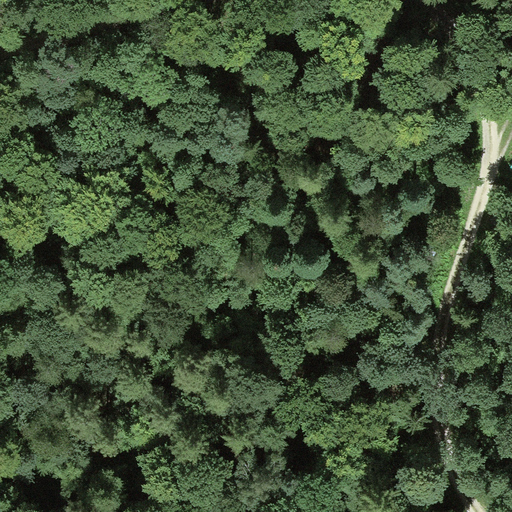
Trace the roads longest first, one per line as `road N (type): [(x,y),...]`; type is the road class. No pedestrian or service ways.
road 1 (track): [(426,0),(471,50),(492,119),(488,172),(437,322),(434,414),(460,486),(479,511)]
road 2 (track): [(0,54),(180,0)]
